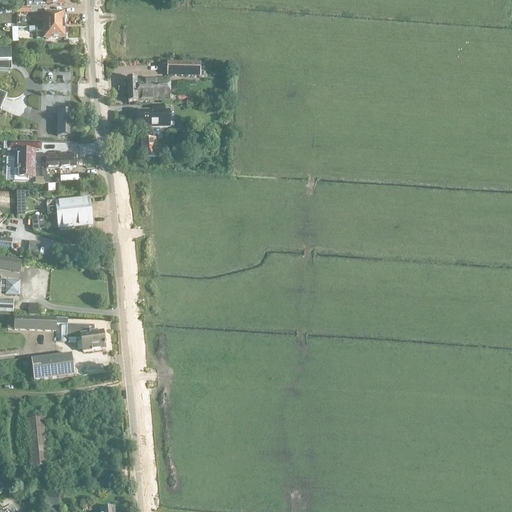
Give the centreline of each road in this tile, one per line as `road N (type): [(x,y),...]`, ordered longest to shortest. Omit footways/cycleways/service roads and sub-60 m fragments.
road 1 (residential): [(143,511),(90,0)]
road 2 (track): [(179,33),(239,51),(312,170),(310,208),(114,236)]
road 3 (track): [(310,208),(294,511)]
road 4 (track): [(0,392),(58,394),(129,382)]
road 5 (track): [(182,0),(179,33),(91,17)]
